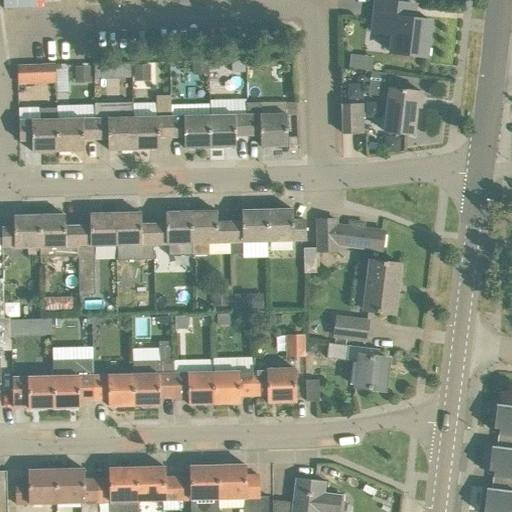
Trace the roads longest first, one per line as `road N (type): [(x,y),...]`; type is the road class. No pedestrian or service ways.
road 1 (residential): [(0,188),(480,173)]
road 2 (unclassified): [(448,427),(0,446)]
road 3 (unclassified): [(459,348),(480,173)]
